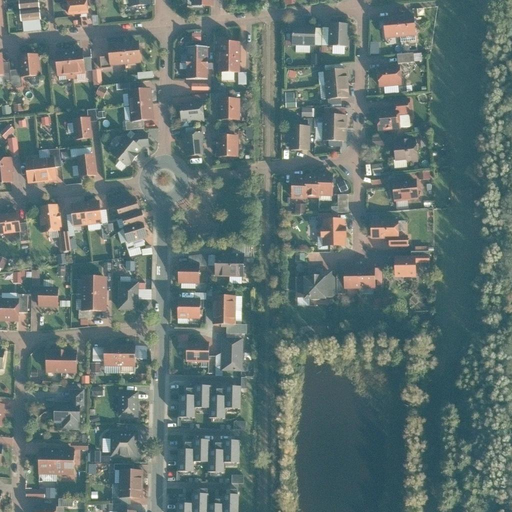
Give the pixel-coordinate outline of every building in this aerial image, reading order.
[(40,10),(39,0),(19,2),(20,12),(40,10)] [(88,13),(87,0),(67,0),(68,15),(88,13)] [(41,21),(40,10),(20,12),(21,23),(25,22),(41,21)] [(413,17),(398,19),(400,37),(415,36),(413,17)] [(398,19),(383,20),(384,38),(400,37),(398,19)] [(41,21),(25,22),(26,30),(42,29),(41,21)] [(327,45),(348,46),(349,24),(328,23),(327,45)] [(290,45),(314,46),(315,25),(291,24),(290,45)] [(192,33),(192,41),(201,41),(201,33),(192,33)] [(126,63),(142,62),(140,42),(124,43),(126,63)] [(240,57),(240,42),(219,42),(219,57),(240,57)] [(110,64),(126,63),(124,43),(108,45),(109,56),(110,64)] [(209,63),(208,46),(186,46),(186,63),(209,63)] [(384,55),(383,48),(372,49),(373,56),(384,55)] [(71,74),(84,73),(84,71),(83,58),(83,50),(69,51),(71,74)] [(57,75),(71,74),(69,51),(55,52),(57,75)] [(420,53),(412,53),(412,52),(396,54),(397,63),(413,62),(413,61),(421,60),(420,53)] [(17,55),(19,69),(20,77),(41,75),(39,53),(17,55)] [(310,54),(310,65),(319,65),(319,54),(310,54)] [(110,64),(109,56),(100,57),(101,69),(110,68),(110,64)] [(90,57),(83,58),(84,71),(91,70),(90,57)] [(240,72),(240,57),(219,57),(219,72),(240,72)] [(208,80),(209,63),(186,63),(186,80),(208,80)] [(401,85),(399,64),(376,67),(378,87),(401,85)] [(20,77),(19,69),(9,70),(11,82),(11,88),(21,87),(20,77)] [(287,77),(294,79),(296,72),(289,70),(287,77)] [(101,71),(92,72),(94,85),(102,84),(101,71)] [(345,86),(344,72),(325,73),(326,87),(345,86)] [(103,98),(107,90),(100,86),(96,94),(103,98)] [(346,100),(345,86),(326,87),(327,101),(346,100)] [(153,105),(151,91),(129,93),(130,108),(153,105)] [(241,98),(227,98),(227,92),(210,93),(210,103),(218,104),(218,120),(240,120),(241,98)] [(285,92),(285,108),(295,108),(295,98),(293,98),(293,92),(285,92)] [(180,103),(182,122),(189,122),(189,123),(205,121),(203,100),(208,100),(208,94),(193,95),(193,101),(180,103)] [(398,110),(398,115),(411,114),(409,98),(392,100),(393,108),(393,111),(398,110)] [(10,114),(10,113),(11,113),(11,107),(9,107),(9,105),(1,106),(2,115),(10,114)] [(154,120),(153,105),(130,108),(132,123),(143,122),(154,120)] [(303,107),(303,117),(315,117),(315,107),(303,107)] [(400,129),(398,115),(398,110),(393,111),(393,108),(375,110),(377,131),(400,129)] [(87,110),(88,117),(90,117),(91,122),(97,121),(96,109),(87,110)] [(92,138),(91,122),(90,117),(88,117),(72,119),(74,140),(92,138)] [(344,130),(344,117),(322,117),(322,130),(344,130)] [(313,133),(313,119),(307,118),(307,126),(289,126),(288,150),(309,151),(309,133),(313,133)] [(143,122),(132,123),(126,123),(127,130),(144,128),(143,122)] [(344,143),(344,130),(322,130),(322,143),(344,143)] [(204,142),(203,132),(198,132),(182,134),(184,149),(185,149),(186,157),(204,155),(203,142),(204,142)] [(127,167),(143,147),(149,147),(148,133),(135,134),(131,139),(126,135),(111,154),(127,167)] [(419,134),(420,141),(428,141),(427,133),(419,134)] [(217,135),(217,157),(239,157),(239,135),(217,135)] [(389,136),(371,137),(372,147),(390,145),(389,136)] [(9,157),(19,156),(16,138),(7,139),(9,157)] [(392,143),(394,161),(405,160),(405,163),(417,162),(415,138),(408,139),(398,140),(398,142),(392,143)] [(68,152),(61,153),(62,160),(69,159),(69,156),(80,155),(80,148),(68,149),(68,152)] [(79,177),(97,175),(94,154),(76,156),(79,177)] [(0,183),(13,182),(12,172),(14,171),(12,157),(0,158),(0,183)] [(43,183),(57,181),(55,161),(40,163),(43,183)] [(29,184),(43,183),(40,163),(26,165),(29,184)] [(371,165),(372,174),(383,172),(382,163),(371,165)] [(333,191),(333,167),(317,167),(318,170),(317,190),(333,191)] [(318,170),(303,169),(303,171),(302,193),(316,194),(317,190),(318,170)] [(303,171),(289,170),(288,196),(302,197),(302,193),(303,171)] [(418,172),(418,180),(430,179),(429,171),(418,172)] [(370,177),(371,185),(388,184),(388,180),(390,180),(390,175),(387,176),(387,175),(370,177)] [(391,181),(393,202),(418,200),(416,179),(391,181)] [(338,186),(341,193),(348,189),(344,183),(338,186)] [(121,218),(139,213),(135,201),(115,206),(118,219),(121,218)] [(100,202),(86,204),(88,226),(102,224),(100,202)] [(39,216),(41,233),(62,231),(61,219),(60,219),(60,215),(60,213),(59,213),(57,204),(39,206),(40,215),(40,216),(39,216)] [(86,204),(71,205),(72,215),(74,228),(88,226),(86,204)] [(294,204),(294,214),(305,215),(305,205),(294,204)] [(0,234),(19,232),(20,242),(29,241),(26,223),(20,224),(18,212),(0,214),(0,234)] [(144,226),(146,226),(142,212),(139,213),(121,218),(125,231),(144,226)] [(344,247),(344,238),(345,238),(345,227),(344,227),(344,221),(344,219),(337,219),(337,213),(316,213),(316,221),(321,221),(321,228),(319,228),(319,238),(321,238),(321,247),(344,247)] [(74,228),(72,215),(66,216),(68,232),(69,235),(75,234),(74,228)] [(388,239),(398,239),(397,219),(384,219),(384,220),(369,220),(370,239),(388,239)] [(102,247),(103,257),(111,256),(109,232),(108,225),(108,224),(101,225),(103,247),(102,247)] [(126,243),(147,237),(144,226),(125,231),(123,232),(126,243)] [(58,233),(60,253),(71,251),(69,235),(68,232),(58,233)] [(407,238),(398,239),(388,239),(388,247),(408,247),(407,238)] [(73,250),(75,260),(84,259),(83,248),(73,250)] [(410,252),(410,256),(415,256),(415,264),(428,263),(428,251),(426,252),(414,252),(410,252)] [(66,254),(58,254),(59,264),(67,263),(66,254)] [(189,257),(189,263),(200,263),(200,267),(208,267),(208,254),(189,257)] [(215,277),(230,277),(230,256),(216,256),(216,267),(215,275),(215,277)] [(230,277),(244,278),(245,257),(230,256),(230,277)] [(415,277),(415,264),(415,256),(410,256),(393,257),(394,278),(415,277)] [(179,263),(178,284),(199,285),(200,267),(200,263),(189,263),(179,263)] [(358,268),(358,290),(375,289),(374,281),(374,269),(374,267),(358,268)] [(358,290),(358,268),(343,268),(343,279),(344,290),(358,290)] [(31,287),(38,287),(39,287),(40,270),(32,270),(31,287)] [(294,298),(302,298),(302,300),(324,300),(324,298),(331,298),(331,271),(313,272),(313,276),(308,276),(308,277),(301,277),(294,277),(294,298)] [(13,273),(13,283),(22,283),(22,277),(26,277),(26,273),(13,273)] [(106,295),(106,278),(81,278),(80,295),(106,295)] [(138,311),(139,300),(139,284),(139,283),(119,282),(118,310),(138,311)] [(139,284),(139,300),(151,301),(152,290),(145,290),(145,284),(139,284)] [(58,287),(39,287),(38,287),(38,308),(58,308),(58,287)] [(197,293),(197,298),(201,299),(201,308),(207,308),(207,293),(197,293)] [(19,299),(19,313),(27,313),(27,295),(19,295),(19,299)] [(106,312),(106,295),(80,295),(80,311),(106,312)] [(236,311),(236,297),(214,297),(214,311),(236,311)] [(0,321),(18,322),(19,313),(19,299),(0,298),(0,321)] [(200,320),(201,308),(201,299),(197,298),(178,298),(178,319),(200,320)] [(236,325),(236,311),(214,311),(214,325),(229,325),(236,325)] [(236,325),(229,325),(229,334),(234,334),(242,335),(247,335),(247,325),(236,325)] [(221,371),(223,372),(243,372),(244,339),(242,339),(242,335),(234,334),(234,339),(222,338),(222,354),(221,371)] [(187,363),(209,363),(209,357),(210,342),(187,342),(187,363)] [(104,367),(120,367),(120,344),(104,344),(104,367)] [(120,367),(135,368),(136,345),(120,344),(120,367)] [(46,374),(61,374),(62,351),(46,351),(46,374)] [(61,374),(76,374),(77,352),(62,351),(61,374)] [(91,374),(100,374),(100,363),(91,363),(91,374)] [(50,386),(51,378),(32,378),(32,386),(50,386)] [(92,396),(103,396),(103,387),(92,388),(92,396)] [(195,397),(179,397),(179,419),(195,419),(195,409),(211,409),(211,422),(226,422),(226,411),(242,411),(243,389),(226,389),(226,398),(211,398),(212,388),(195,388),(195,397)] [(62,424),(62,430),(79,431),(79,424),(80,424),(80,407),(84,407),(84,391),(69,390),(69,403),(54,403),(54,424),(62,424)] [(119,392),(118,418),(138,418),(139,392),(119,392)] [(93,436),(99,433),(95,424),(89,427),(93,436)] [(138,432),(111,431),(110,458),(137,459),(138,432)] [(194,452),(179,451),(179,474),(194,474),(194,464),(209,464),(209,474),(225,474),(225,464),(240,464),(240,443),(223,442),(223,452),(211,452),(211,443),(194,443),(194,452)] [(38,475),(57,475),(57,452),(39,451),(38,475)] [(57,475),(75,476),(76,453),(57,452),(57,475)] [(89,462),(101,462),(101,452),(90,452),(89,462)] [(120,472),(119,485),(143,485),(143,472),(120,472)] [(232,483),(244,483),(244,475),(232,475),(232,483)] [(143,485),(119,485),(119,499),(143,499),(143,485)] [(193,506),(178,506),(177,511),(238,511),(239,497),(223,496),(223,506),(208,505),(208,497),(193,496),(193,506)] [(73,500),(58,500),(58,508),(73,508),(73,500)]
